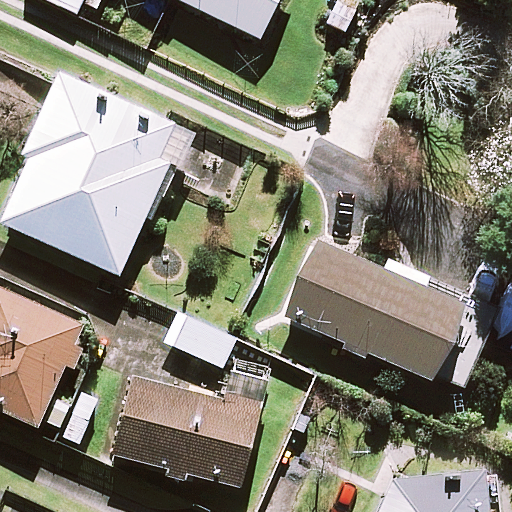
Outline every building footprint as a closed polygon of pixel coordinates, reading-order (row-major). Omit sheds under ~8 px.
[(171,0),(173,1),(259,42),(279,0),(41,0),(77,17),(84,0),(171,0)] [(188,137),(59,78),(18,169),(25,172),(1,225),(123,281),(188,137)] [(422,291),(426,281),(385,263),(381,272),(317,242),(282,317),(459,397),(493,323),(422,291)] [(83,329),(0,290),(0,413),(37,430),(83,329)] [(235,341),(179,317),(167,346),(223,370),(235,341)] [(113,461),(163,473),(161,481),(186,487),(187,478),(241,490),(259,409),(130,381),(113,461)] [(490,511),(481,467),(392,487),(380,511),(490,511)]
